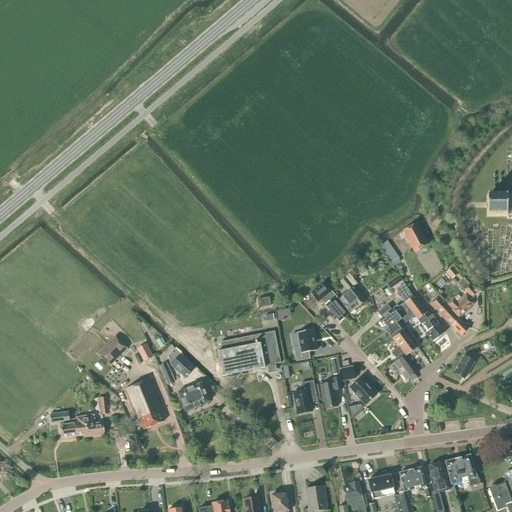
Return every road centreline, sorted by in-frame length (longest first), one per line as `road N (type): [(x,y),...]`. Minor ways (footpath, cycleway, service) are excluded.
road 1 (tertiary): [(43,491),(418,441)]
road 2 (primary): [(0,214),(251,0)]
